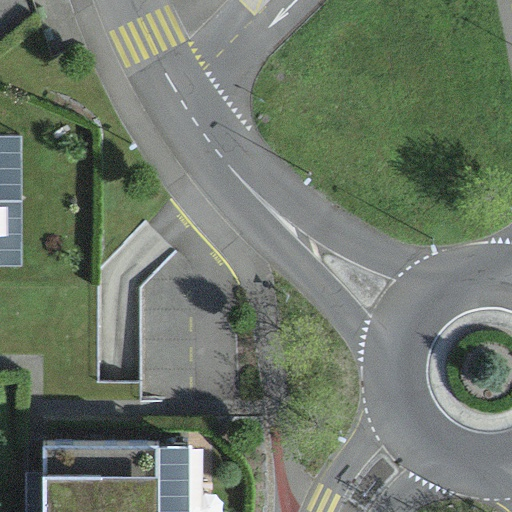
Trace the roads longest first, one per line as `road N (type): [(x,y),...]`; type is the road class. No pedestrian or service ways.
road 1 (motorway): [(366,0),(437,337),(462,511)]
road 2 (residential): [(401,322),(276,223),(177,92),(132,0)]
road 3 (residential): [(395,400),(321,511)]
